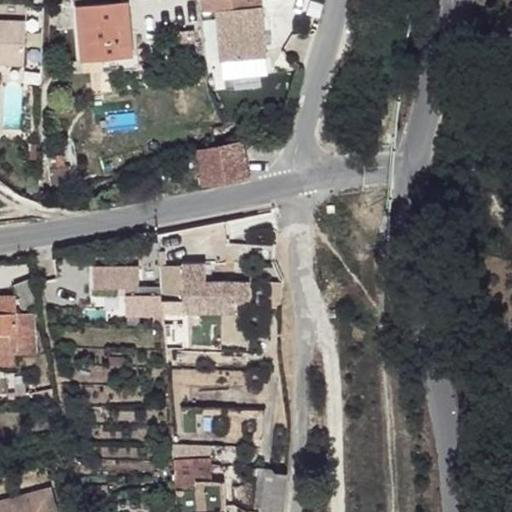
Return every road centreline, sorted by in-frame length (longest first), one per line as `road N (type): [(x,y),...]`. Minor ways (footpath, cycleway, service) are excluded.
road 1 (tertiary): [(413,181),(406,301),(472,511)]
road 2 (unclassified): [(300,183),(303,253),(337,397),(342,511)]
road 3 (tertiary): [(300,183),(97,225),(0,232)]
road 4 (tertiary): [(339,0),(297,166),(300,183)]
road 5 (tertiary): [(456,0),(413,181)]
